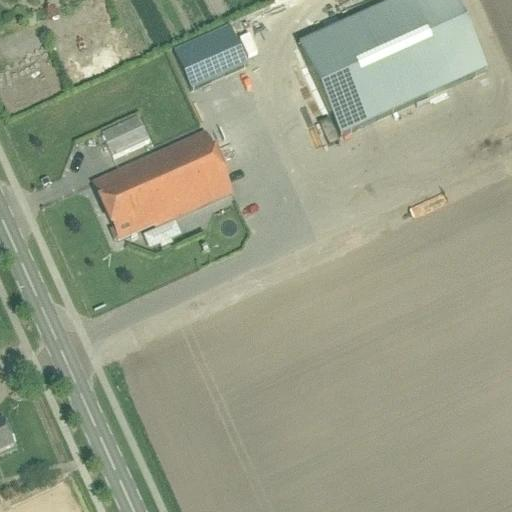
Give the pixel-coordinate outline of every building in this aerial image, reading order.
[(339,142),(485,76),(450,0),(410,0),(298,51),(339,142)] [(229,33),(173,58),(190,96),(246,71),(229,33)] [(148,146),(137,122),(101,139),(112,163),(148,146)] [(90,189),(116,246),(153,230),(154,233),(232,198),(204,137),(90,189)] [(0,456),(14,450),(2,424),(0,425),(0,456)]
